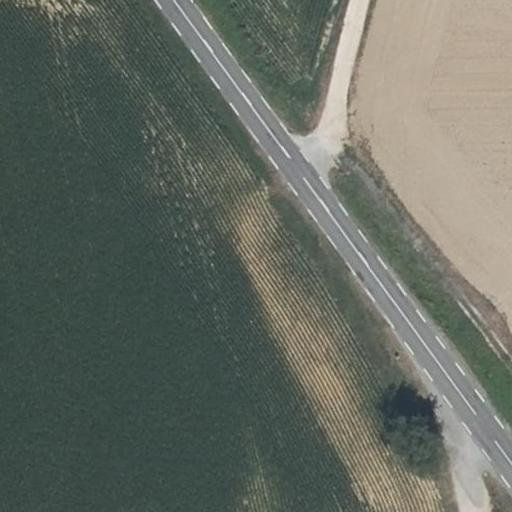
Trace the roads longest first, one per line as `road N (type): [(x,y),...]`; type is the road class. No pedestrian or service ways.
road 1 (tertiary): [(511,463),(174,0)]
road 2 (track): [(298,171),(331,127),(361,0)]
